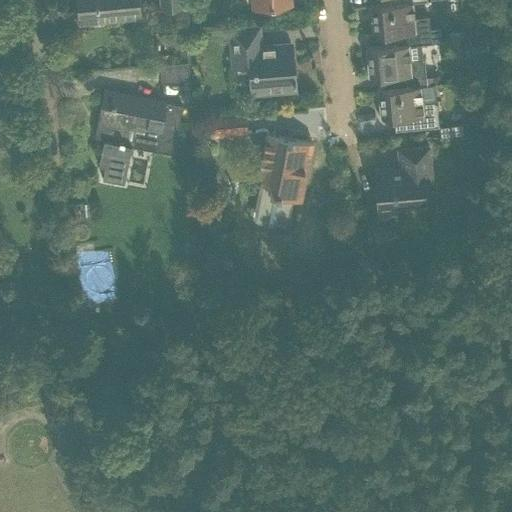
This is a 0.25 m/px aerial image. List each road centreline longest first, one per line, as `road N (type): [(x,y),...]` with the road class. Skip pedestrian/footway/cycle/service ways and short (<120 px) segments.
road 1 (track): [(488,216),(486,511)]
road 2 (track): [(506,0),(488,216)]
road 3 (residential): [(341,145),(330,0)]
road 4 (residential): [(51,168),(39,33)]
